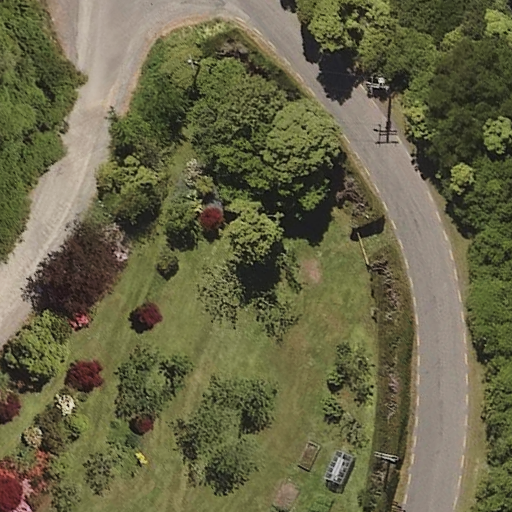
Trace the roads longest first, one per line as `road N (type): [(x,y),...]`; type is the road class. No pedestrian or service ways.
road 1 (unclassified): [(426,511),(443,395),(427,250),(385,149),(262,0)]
road 2 (unclassified): [(0,307),(93,120),(124,19),(148,0)]
